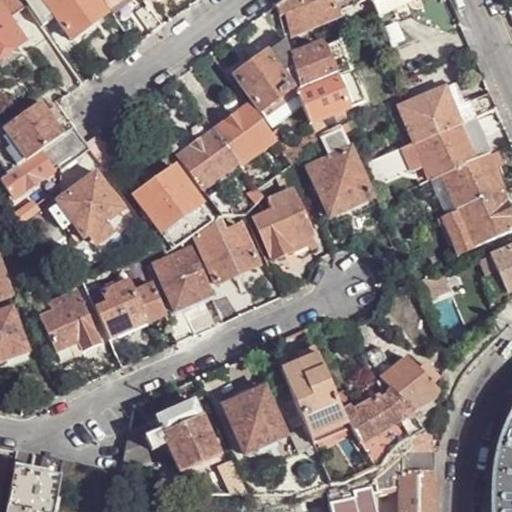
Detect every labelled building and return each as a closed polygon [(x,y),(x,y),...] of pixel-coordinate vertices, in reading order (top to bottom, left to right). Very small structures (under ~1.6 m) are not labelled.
[(26,7),(20,0),(0,0),(0,11),(7,21),(26,7)] [(20,0),(26,7),(40,28),(53,19),(40,0),(20,0)] [(40,0),(53,19),(70,41),(100,20),(103,17),(91,0),(40,0)] [(98,0),(106,11),(111,7),(121,0),(98,0)] [(131,0),(121,0),(111,7),(114,12),(131,0)] [(334,6),(330,0),(283,0),(275,6),(278,17),(285,15),(290,36),(338,17),(334,6)] [(370,0),(372,3),(378,17),(392,11),(396,20),(413,12),(409,4),(417,0),(370,0)] [(7,21),(0,11),(0,58),(12,50),(22,42),(7,21)] [(137,18),(149,35),(160,26),(148,11),(137,18)] [(53,19),(40,28),(80,84),(89,78),(68,50),(103,23),(100,20),(70,41),(53,19)] [(290,58),(285,42),(266,56),(283,78),(293,71),(290,58)] [(333,80),(346,109),(364,102),(339,42),(321,50),(333,80)] [(321,50),(320,46),(290,58),(293,71),(299,93),(333,80),(321,50)] [(17,57),(12,50),(0,58),(0,68),(0,69),(17,57)] [(283,78),(266,56),(265,54),(232,77),(259,113),(291,91),(283,78)] [(346,109),(333,80),(299,93),(296,95),(309,127),(322,121),(346,111),(346,109)] [(462,105),(454,86),(445,90),(460,124),(469,121),(462,105)] [(445,90),(398,110),(413,144),(460,124),(445,90)] [(496,109),(489,93),(462,105),(469,121),(473,119),(496,109)] [(46,114),(39,104),(1,130),(8,140),(24,162),(61,135),(56,127),(46,114)] [(68,119),(58,106),(46,114),(56,127),(68,119)] [(266,133),(247,107),(212,131),(236,165),(271,140),(266,133)] [(488,156),(473,119),(469,121),(460,124),(413,144),(429,182),(431,181),(441,177),(487,157),(488,156)] [(327,133),(322,121),(309,127),(312,134),(314,138),(327,133)] [(85,143),(73,127),(66,132),(83,154),(88,150),(84,144),(85,143)] [(339,133),(337,128),(327,133),(314,138),(316,143),(317,142),(318,144),(339,133)] [(283,147),(271,130),(266,133),(271,140),(278,150),(283,147)] [(236,165),(212,131),(176,157),(199,191),(236,165)] [(83,154),(66,132),(61,135),(24,162),(16,167),(0,179),(0,184),(10,200),(49,171),(52,175),(83,154)] [(349,153),(339,133),(318,144),(330,161),(349,153)] [(114,158),(98,134),(85,143),(84,144),(88,150),(102,168),(106,165),(114,158)] [(314,138),(312,134),(283,156),(289,166),(316,143),(314,138)] [(24,162),(8,140),(0,146),(16,167),(24,162)] [(167,145),(172,153),(178,149),(172,141),(167,145)] [(429,182),(413,144),(402,149),(412,171),(419,186),(429,182)] [(412,171),(402,149),(367,164),(376,187),(412,171)] [(369,199),(349,153),(330,161),(307,171),(328,218),(369,199)] [(488,156),(487,157),(441,177),(456,211),(501,192),(493,170),(501,167),(495,153),(488,156)] [(106,165),(102,168),(113,185),(117,182),(106,165)] [(160,177),(152,167),(139,176),(146,187),(160,177)] [(199,204),(173,168),(160,177),(146,187),(132,197),(158,233),(199,204)] [(272,213),(254,221),(271,260),(291,252),(289,247),(310,237),(291,194),(303,189),(295,169),(289,168),(275,176),(282,193),(267,200),(272,213)] [(121,212),(93,173),(52,201),(80,240),(85,238),(92,247),(109,235),(103,225),(121,212)] [(456,211),(441,177),(431,181),(446,215),(456,211)] [(511,204),(511,186),(501,192),(508,206),(511,204)] [(260,197),(254,189),(246,195),(254,205),(260,197)] [(224,207),(213,191),(205,197),(218,217),(230,217),(227,205),(224,207)] [(511,216),(508,206),(501,192),(456,211),(472,248),(511,231),(511,216)] [(7,203),(1,205),(4,215),(10,213),(7,203)] [(158,233),(170,250),(184,240),(192,235),(211,221),(199,204),(158,233)] [(472,248),(456,211),(446,215),(441,218),(443,223),(455,254),(472,248)] [(257,267),(239,226),(221,233),(217,225),(192,235),(198,249),(214,286),(257,267)] [(198,249),(192,235),(184,240),(189,250),(189,252),(198,249)] [(289,247),(291,252),(308,244),(309,248),(314,246),(310,237),(289,247)] [(12,251),(17,250),(13,240),(5,243),(8,253),(12,251)] [(39,279),(28,246),(17,250),(12,251),(24,284),(39,279)] [(511,290),(511,246),(488,257),(494,271),(504,293),(511,290)] [(189,252),(189,250),(152,266),(172,312),(209,296),(189,252)] [(494,271),(488,257),(478,261),(484,275),(494,271)] [(0,298),(10,296),(0,267),(0,298)] [(449,292),(441,273),(417,283),(425,302),(449,292)] [(133,293),(128,282),(103,293),(107,304),(95,309),(109,340),(146,324),(133,293)] [(163,316),(150,286),(133,293),(146,324),(149,323),(154,327),(162,324),(162,317),(163,316)] [(100,345),(76,291),(47,304),(50,312),(38,317),(54,354),(77,344),(81,352),(100,345)] [(20,306),(17,299),(8,303),(10,309),(20,306)] [(0,363),(27,354),(10,309),(0,312),(0,363)] [(77,344),(54,354),(59,362),(81,352),(77,344)] [(386,363),(379,348),(365,354),(376,371),(386,363)] [(335,402),(316,356),(313,350),(297,357),(300,364),(280,373),(295,410),(302,429),(309,442),(347,425),(340,413),(335,402)] [(423,377),(407,359),(392,370),(381,379),(376,383),(384,399),(396,424),(433,401),(436,392),(432,388),(438,381),(430,370),(423,377)] [(392,370),(386,363),(376,371),(376,372),(381,379),(392,370)] [(262,389),(221,408),(242,455),(284,437),(262,389)] [(348,409),(344,399),(335,402),(340,413),(348,409)] [(396,424),(384,399),(379,402),(377,399),(351,414),(348,409),(340,413),(347,425),(351,432),(358,446),(396,424)] [(216,458),(192,403),(153,420),(157,428),(171,461),(177,475),(216,458)] [(302,429),(295,410),(285,415),(292,433),(302,429)] [(351,432),(347,425),(309,442),(311,448),(351,432)] [(499,461),(496,486),(496,511),(511,511),(511,425),(506,438),(499,461)] [(149,426),(127,433),(119,475),(154,461),(156,466),(171,461),(157,428),(151,431),(149,426)] [(433,457),(426,432),(422,434),(410,451),(394,465),(374,477),(365,482),(329,495),(330,496),(368,488),(370,492),(398,486),(398,474),(433,475),(433,457)] [(426,432),(433,457),(441,434),(426,432)] [(50,511),(57,480),(10,471),(2,511),(50,511)] [(246,498),(233,472),(224,476),(233,498),(246,498)] [(432,511),(433,490),(433,475),(398,474),(398,486),(397,511),(432,511)] [(373,511),(370,492),(368,488),(330,496),(333,511),(373,511)]
